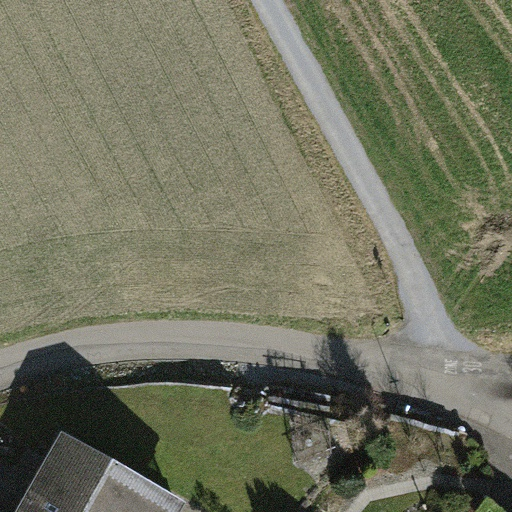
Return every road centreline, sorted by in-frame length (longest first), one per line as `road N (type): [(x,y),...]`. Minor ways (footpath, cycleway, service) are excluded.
road 1 (residential): [(0,362),(101,339),(198,333),(339,354),(511,411)]
road 2 (track): [(435,381),(441,330),(262,0)]
